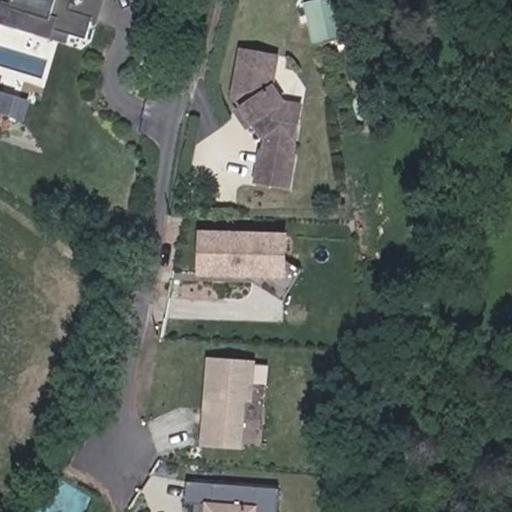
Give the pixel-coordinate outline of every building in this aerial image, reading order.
[(50,12),(12,0),(0,0),(0,13),(64,35),(66,29),(46,22),(50,12)] [(12,0),(50,12),(46,22),(66,29),(86,35),(93,15),(102,18),(108,0),(12,0)] [(310,0),(314,38),(333,37),(329,0),(310,0)] [(297,153),(302,118),(288,116),(290,99),(287,98),(275,83),(279,53),(242,47),(235,92),(266,134),(270,134),(268,148),(266,147),(261,179),(296,184),(300,153),(297,153)] [(0,109),(26,118),(32,97),(0,86),(0,109)] [(286,280),(288,231),(199,226),(197,276),(286,280)] [(208,355),(202,439),(264,443),(270,359),(208,355)] [(280,511),(283,486),(188,479),(187,498),(205,500),(204,511),(280,511)]
